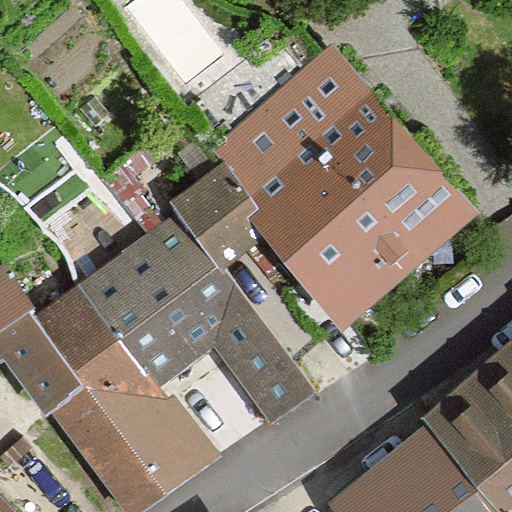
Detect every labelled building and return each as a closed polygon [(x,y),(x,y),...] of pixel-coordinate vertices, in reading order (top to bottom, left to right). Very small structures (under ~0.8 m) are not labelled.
[(227,171),(267,220),(349,320),(352,316),(346,305),(458,209),(463,206),(471,214),(476,210),(374,89),(363,96),(306,25),(311,21),(307,18),(186,118),(227,171)] [(227,171),(189,200),(176,210),(182,220),(214,260),(228,251),(250,233),(267,220),(227,171)] [(182,220),(154,239),(79,293),(154,385),(215,338),(276,419),(316,394),(252,310),(214,260),(182,220)] [(0,339),(32,314),(3,274),(0,274),(0,339)] [(154,385),(79,293),(39,323),(91,394),(164,494),(216,459),(154,385)] [(32,314),(0,339),(0,340),(6,359),(12,367),(50,406),(62,420),(91,394),(39,323),(32,314)] [(511,511),(511,361),(449,422),(436,436),(497,511),(511,511)] [(135,511),(149,504),(164,494),(91,394),(62,420),(75,435),(132,511),(135,511)] [(335,510),(336,511),(497,511),(436,436),(348,511),(343,511),(339,506),(335,510)] [(0,511),(14,511),(0,496),(0,511)]
